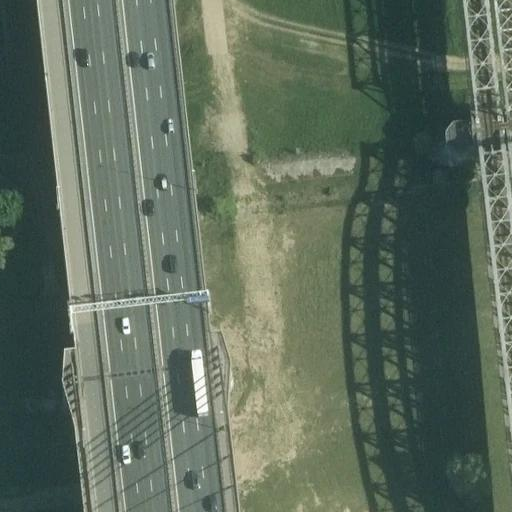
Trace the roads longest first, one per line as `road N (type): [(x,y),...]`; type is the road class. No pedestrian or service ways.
road 1 (motorway): [(198,511),(141,0)]
road 2 (unclassified): [(103,511),(47,0)]
road 3 (motorway): [(90,0),(144,511)]
